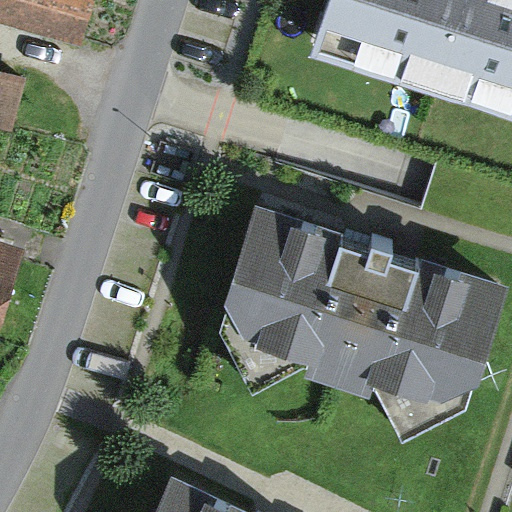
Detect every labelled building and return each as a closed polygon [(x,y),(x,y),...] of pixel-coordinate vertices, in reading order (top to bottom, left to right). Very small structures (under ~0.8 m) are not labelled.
[(92,0),(0,0),(0,19),(81,42),(92,0)] [(511,108),(511,0),(331,0),(317,45),(511,108)] [(15,81),(0,77),(0,124),(7,126),(15,81)] [(497,294),(262,220),(221,351),(457,424),(497,294)] [(226,511),(167,483),(152,511),(226,511)]
